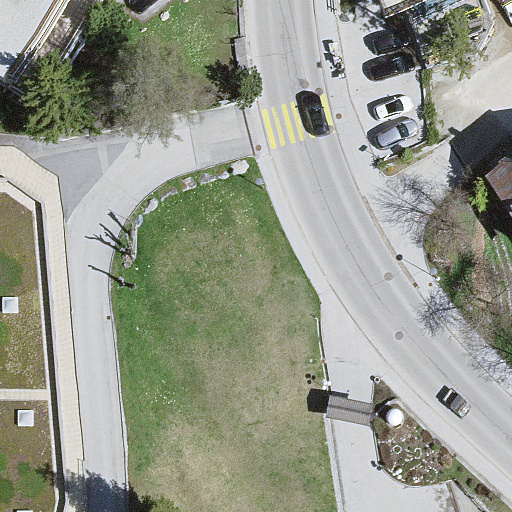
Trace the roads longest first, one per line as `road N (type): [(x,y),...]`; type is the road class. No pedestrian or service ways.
road 1 (unknown): [(285,66),(135,153),(105,179),(91,221),(108,511)]
road 2 (tertiary): [(511,440),(431,364),(352,257),(295,115),(282,0)]
